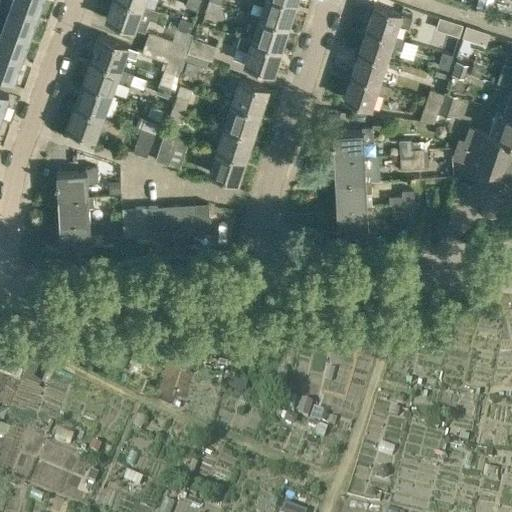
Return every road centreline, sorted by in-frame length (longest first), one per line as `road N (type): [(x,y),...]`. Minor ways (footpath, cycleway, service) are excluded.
road 1 (residential): [(327,0),(261,204),(254,285)]
road 2 (residential): [(254,285),(511,277)]
road 3 (residential): [(0,297),(254,285)]
road 4 (residential): [(0,237),(73,0)]
